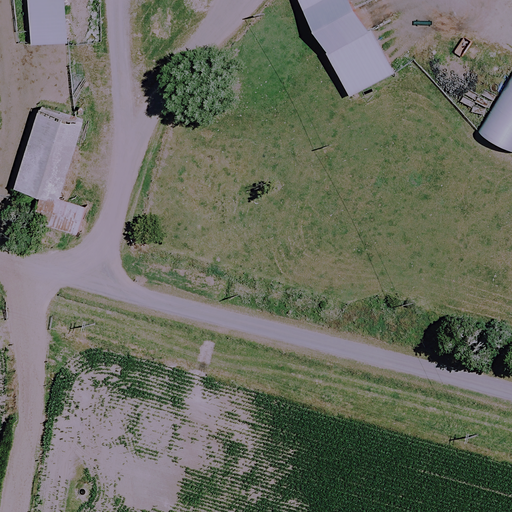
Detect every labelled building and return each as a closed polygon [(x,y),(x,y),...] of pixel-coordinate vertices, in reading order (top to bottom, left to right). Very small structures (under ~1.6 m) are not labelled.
[(70,40),(66,0),(29,0),(33,43),(70,40)] [(373,33),(355,0),(305,0),(356,96),(399,73),(377,30),(373,33)] [(98,61),(79,67),(85,86),(104,81),(98,61)] [(511,80),(482,132),(511,149),(511,80)] [(87,203),(60,194),(84,122),(41,108),(16,184),(43,193),(34,220),(77,234),(87,203)] [(247,179),(183,161),(172,199),(236,217),(247,179)] [(305,205),(286,198),(282,210),(301,217),(305,205)]
